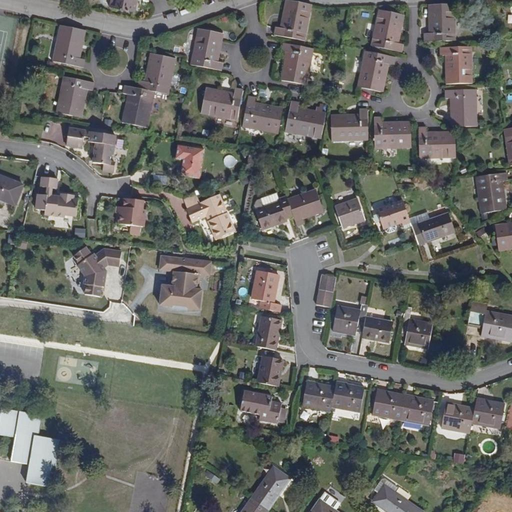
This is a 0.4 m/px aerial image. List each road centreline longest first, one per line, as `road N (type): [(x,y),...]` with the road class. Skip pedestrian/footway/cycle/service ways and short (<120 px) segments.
road 1 (residential): [(304,276),(306,343),(318,358),(452,385),(511,365)]
road 2 (residential): [(0,1),(131,27),(237,0)]
road 3 (residential): [(304,276),(343,266),(478,270)]
road 4 (residential): [(0,146),(41,150),(115,190)]
